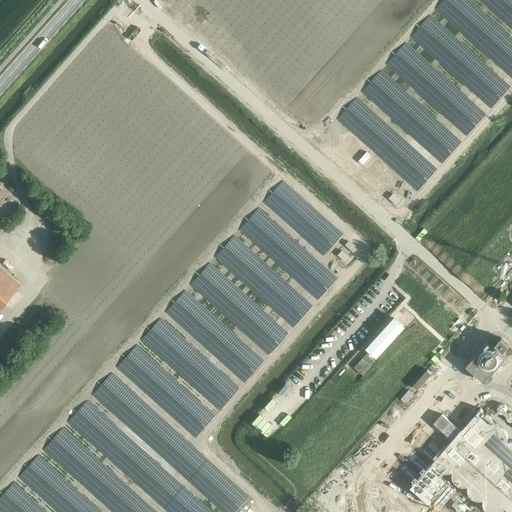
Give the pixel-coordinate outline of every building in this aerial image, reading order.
[(0,200),(8,191),(0,183),(0,200)] [(0,308),(20,286),(0,268),(0,308)] [(416,318),(406,309),(399,318),(408,326),(416,318)] [(376,357),(405,326),(394,316),(366,347),(376,357)] [(504,349),(509,343),(502,337),(497,343),(498,344),(495,348),(488,341),(467,366),(485,382),(507,358),(500,351),(503,348),(504,349)] [(503,415),(510,410),(504,402),(498,406),(503,415)] [(507,433),(505,431),(481,408),(477,412),(480,415),(464,433),(442,414),(434,423),(456,443),(452,446),(449,443),(444,449),(448,452),(436,465),(441,470),(443,471),(447,473),(450,472),(452,471),(453,472),(453,474),(453,478),(455,481),(456,483),(461,486),(465,486),(467,486),(468,486),(468,489),(469,493),(470,495),(473,498),(477,500),(480,500),(483,499),(484,500),(483,503),(484,506),(486,509),(488,511),(489,511),(500,511),(502,511),(504,509),(505,507),(510,511),(511,511),(511,440),(509,441),(508,440),(508,438),(508,435),(507,433)]
